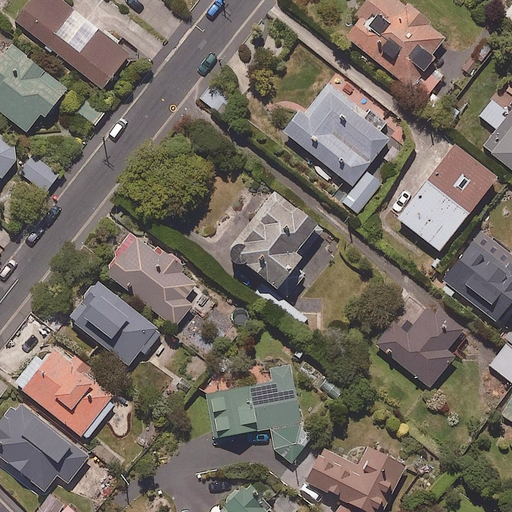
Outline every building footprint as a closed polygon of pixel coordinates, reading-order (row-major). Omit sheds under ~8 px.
[(130,56),(57,0),(33,0),(15,24),(103,91),(130,56)] [(401,10),(387,0),(369,0),(341,37),(413,92),(419,85),(430,93),(442,78),(431,70),(437,62),(431,57),(443,41),(429,30),(433,25),(405,4),(401,10)] [(67,93),(11,49),(0,62),(0,112),(27,134),(40,118),(45,121),(67,93)] [(301,114),(281,138),(312,163),(310,166),(325,178),(330,171),(353,190),(342,204),(358,216),(382,187),(365,173),(389,143),(379,135),(387,125),(370,112),(366,117),(328,86),(304,117),(301,114)] [(104,115),(86,102),(77,115),(95,128),(104,115)] [(511,113),(508,118),(491,103),(479,118),(497,133),(483,149),(511,173),(511,113)] [(0,184),(22,156),(0,139),(0,184)] [(497,184),(455,151),(398,223),(440,256),(497,184)] [(59,178),(34,157),(19,174),(45,195),(59,178)] [(226,257),(276,295),(323,234),(273,196),(226,257)] [(511,258),(481,235),(443,285),(499,327),(511,309),(511,258)] [(185,303),(196,288),(182,277),(185,273),(156,251),(152,256),(131,240),(103,276),(175,331),(193,308),(185,303)] [(161,336),(97,287),(69,323),(133,373),(161,336)] [(464,334),(427,304),(408,326),(398,318),(376,345),(431,389),(455,360),(447,354),(464,334)] [(511,386),(511,350),(507,347),(489,368),(511,387),(511,386)] [(70,367),(53,353),(41,369),(34,363),(21,379),(30,386),(23,395),(85,442),(112,408),(112,398),(86,378),(90,373),(74,361),(70,367)] [(301,431),(290,369),(269,373),(272,386),(207,399),(216,444),(270,434),(273,449),(291,466),(310,444),(301,431)] [(511,402),(503,415),(511,421),(511,402)] [(75,453),(17,404),(0,424),(0,461),(42,497),(58,478),(67,486),(90,460),(78,450),(75,453)] [(355,469),(325,450),(305,482),(341,506),(337,511),(361,511),(364,508),(370,511),(377,511),(403,472),(368,449),(355,469)] [(269,511),(247,490),(224,511),(269,511)]
